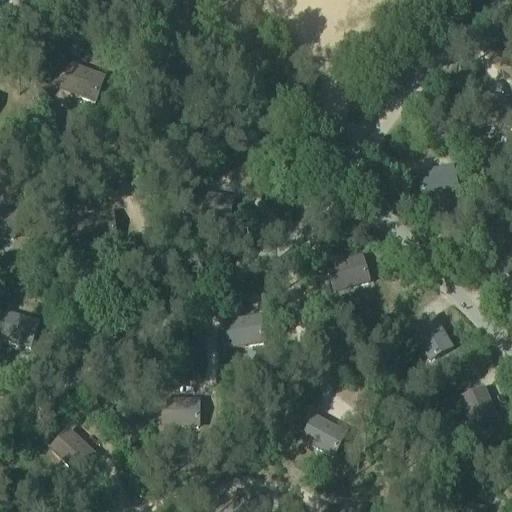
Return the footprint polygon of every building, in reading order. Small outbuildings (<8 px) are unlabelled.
[(56,0),(18,0),(21,15),(58,10),(56,0)] [(105,81),(70,68),(60,94),(95,108),(105,81)] [(511,129),(511,101),(485,101),(484,129),(511,129)] [(452,169),(415,177),(422,204),(459,196),(452,169)] [(228,231),(233,203),(195,196),(190,224),(228,231)] [(17,216),(0,214),(0,241),(14,243),(17,216)] [(113,217),(76,221),(79,249),(116,245),(113,217)] [(362,260),(325,272),(333,298),(370,287),(362,260)] [(511,268),(503,277),(511,285),(511,268)] [(38,326),(2,315),(0,323),(0,343),(32,353),(38,326)] [(223,326),(228,353),(264,348),(260,320),(223,326)] [(433,320),(408,335),(428,366),(453,351),(433,320)] [(484,392),(458,403),(472,437),(499,426),(484,392)] [(161,403),(160,431),(199,432),(199,404),(161,403)] [(300,444),(333,463),(346,438),(314,420),(300,444)] [(68,433),(48,454),(76,480),(95,459),(68,433)] [(236,495),(233,511),(261,511),(263,500),(236,495)]
